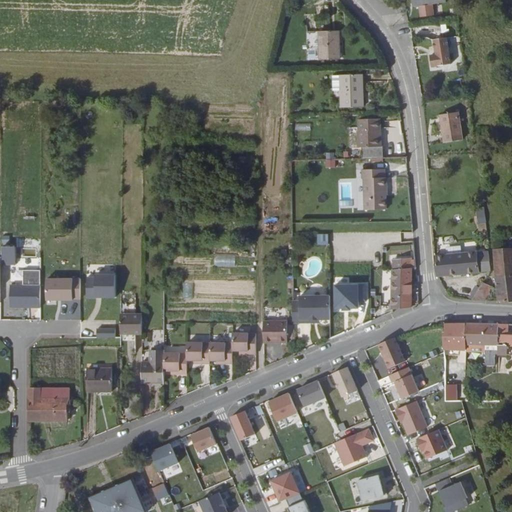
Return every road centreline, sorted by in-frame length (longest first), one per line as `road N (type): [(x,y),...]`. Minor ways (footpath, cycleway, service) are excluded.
road 1 (residential): [(432,313),(408,97),(386,38),(354,0)]
road 2 (unknown): [(0,81),(231,79),(245,65),(261,0)]
road 3 (residential): [(414,511),(346,345)]
road 4 (tertiary): [(58,466),(215,402)]
road 5 (residential): [(22,474),(18,329)]
road 6 (tertiary): [(215,402),(346,345)]
